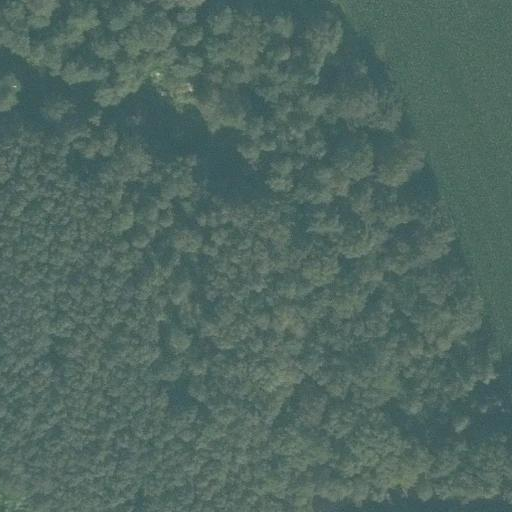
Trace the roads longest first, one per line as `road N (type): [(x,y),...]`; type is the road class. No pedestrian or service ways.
road 1 (track): [(511,495),(358,496),(326,509),(316,495),(334,198)]
road 2 (track): [(334,198),(134,93),(41,77)]
road 3 (track): [(334,198),(344,55)]
